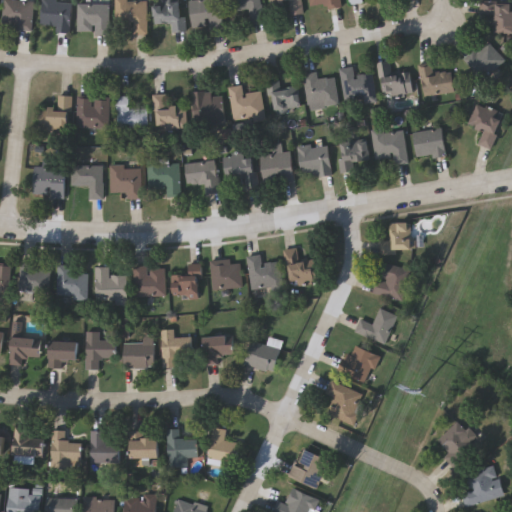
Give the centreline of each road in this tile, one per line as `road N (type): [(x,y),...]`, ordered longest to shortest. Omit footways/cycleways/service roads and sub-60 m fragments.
road 1 (tertiary): [(499,190),(185,241),(0,236)]
road 2 (residential): [(0,400),(237,405),(400,470),(430,490),(436,511)]
road 3 (residential): [(0,68),(29,75),(207,65),(431,24)]
road 4 (residential): [(356,210),(349,286),(234,511)]
road 5 (residential): [(29,75),(7,237)]
